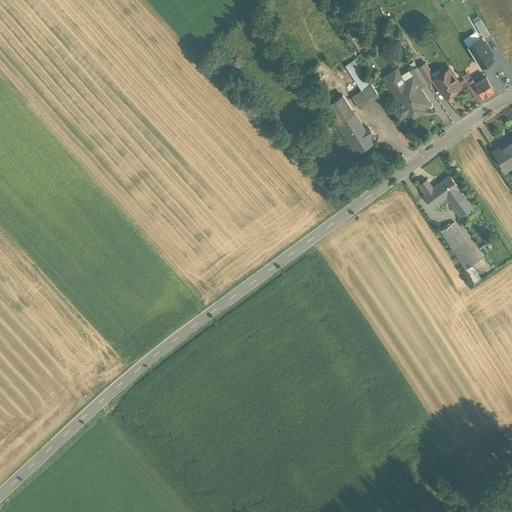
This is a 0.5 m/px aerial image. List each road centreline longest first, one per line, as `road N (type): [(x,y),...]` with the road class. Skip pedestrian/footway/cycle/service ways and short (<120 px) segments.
road 1 (residential): [(0,499),(132,377),(375,196)]
road 2 (unclassified): [(375,196),(511,103)]
